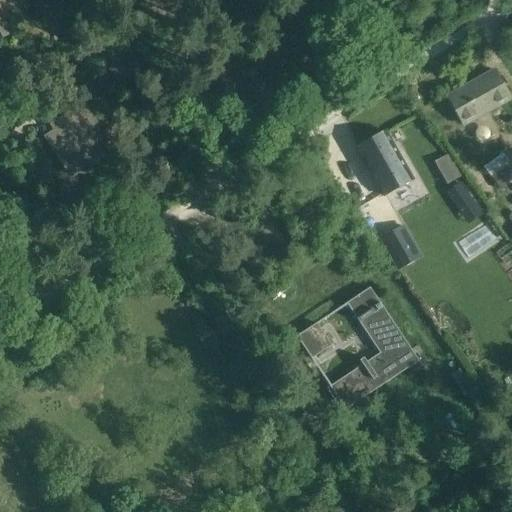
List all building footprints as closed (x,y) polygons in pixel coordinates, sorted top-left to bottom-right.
[(0,0),(0,38),(18,31),(12,19),(9,21),(1,4),(8,0),(0,0)] [(465,125),(510,100),(494,72),(493,73),(495,76),(492,77),(477,86),(476,83),(449,97),(465,125)] [(95,122),(95,121),(84,105),(60,120),(64,126),(45,138),(70,176),(97,159),(87,145),(95,140),(87,128),(95,122)] [(144,132),(155,137),(161,127),(150,121),(144,132)] [(386,132),(356,149),(384,197),(414,180),(386,132)] [(448,155),(435,163),(448,185),(461,177),(448,155)] [(484,168),(493,179),(511,166),(503,155),(484,168)] [(511,182),(511,167),(511,166),(493,179),(501,190),(511,182)] [(445,194),(457,210),(470,200),(459,184),(445,194)] [(381,240),(398,270),(412,262),(421,257),(413,243),(404,228),(381,240)] [(345,411),(419,362),(370,289),(347,304),(380,354),(367,363),(364,359),(360,362),(363,366),(326,390),(336,404),(340,402),(345,411)] [(317,324),(297,337),(312,360),(332,346),(317,324)] [(88,511),(121,511),(123,505),(92,497),(88,511)]
